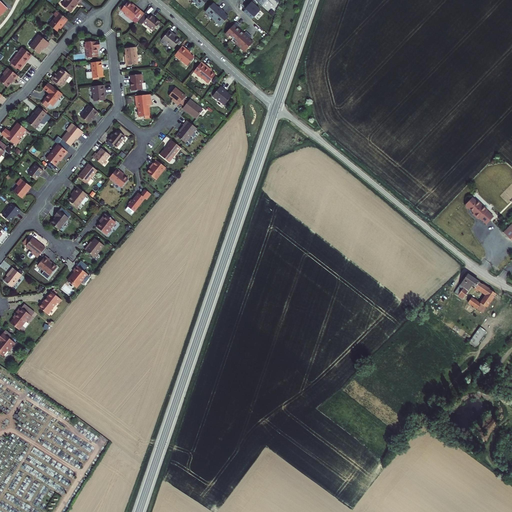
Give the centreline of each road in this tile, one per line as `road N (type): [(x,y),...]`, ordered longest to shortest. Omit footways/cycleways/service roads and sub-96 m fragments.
road 1 (primary): [(138,511),(275,106)]
road 2 (residential): [(275,106),(511,289)]
road 3 (residential): [(154,0),(275,106)]
road 4 (residential): [(0,115),(73,32),(99,22)]
road 5 (residential): [(27,220),(113,113)]
